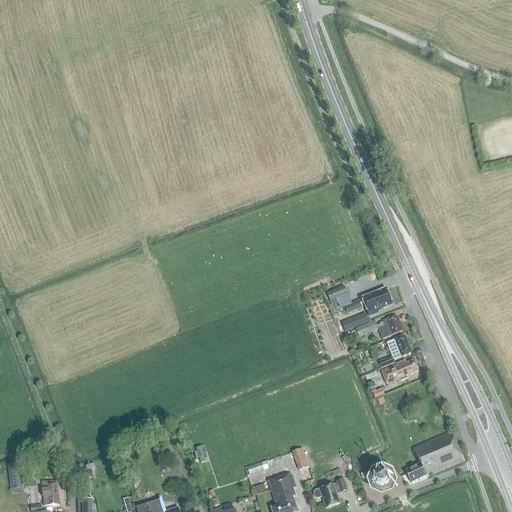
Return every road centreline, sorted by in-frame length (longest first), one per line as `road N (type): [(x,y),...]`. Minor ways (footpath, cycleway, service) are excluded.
road 1 (primary): [(412,274),(300,3)]
road 2 (track): [(0,298),(72,479)]
road 3 (primary): [(506,451),(434,320)]
road 4 (primary): [(434,320),(491,458)]
road 5 (unclassified): [(403,282),(459,420)]
road 6 (residential): [(356,511),(491,458)]
